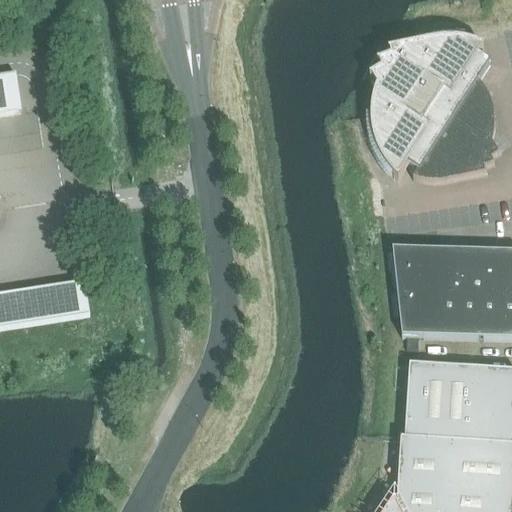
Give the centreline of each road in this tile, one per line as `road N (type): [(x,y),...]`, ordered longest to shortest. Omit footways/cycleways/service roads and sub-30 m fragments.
road 1 (unclassified): [(137,511),(209,372),(219,325),(181,0)]
road 2 (unknown): [(204,186),(56,213)]
